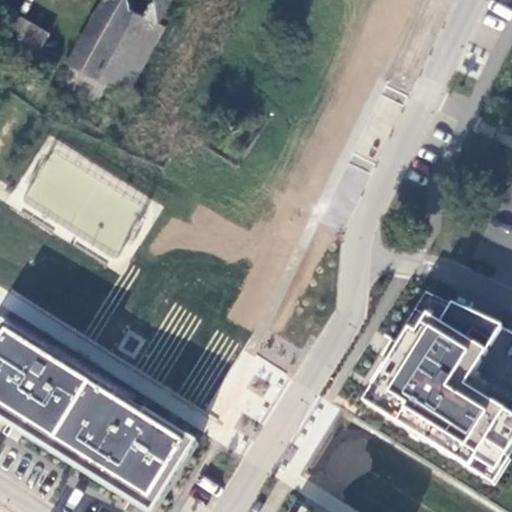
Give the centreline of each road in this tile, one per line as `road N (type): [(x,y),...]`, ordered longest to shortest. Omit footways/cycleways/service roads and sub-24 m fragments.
road 1 (residential): [(358,231),(351,314),(230,511)]
road 2 (residential): [(476,0),(358,231)]
road 3 (residential): [(358,231),(511,303)]
